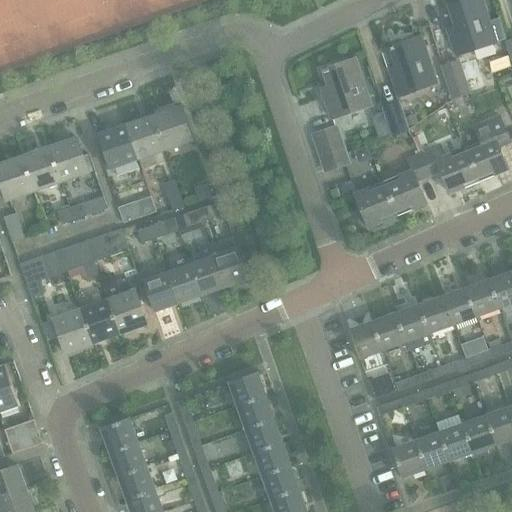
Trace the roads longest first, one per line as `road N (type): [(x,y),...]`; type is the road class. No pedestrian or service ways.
road 1 (residential): [(89,511),(59,424),(69,403),(340,282)]
road 2 (residential): [(0,114),(224,34),(252,39),(272,54)]
road 3 (residential): [(340,282),(270,82),(272,54)]
road 4 (residential): [(340,282),(511,206)]
